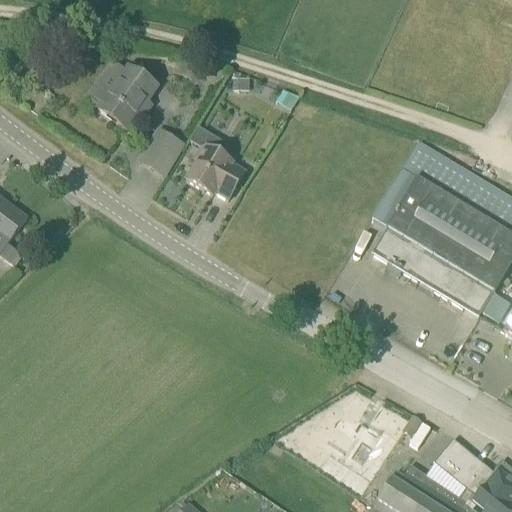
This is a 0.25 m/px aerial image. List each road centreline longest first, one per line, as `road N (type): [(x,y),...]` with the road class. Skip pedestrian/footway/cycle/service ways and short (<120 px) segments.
road 1 (unclassified): [(511,459),(150,244),(0,123)]
road 2 (residential): [(0,13),(94,24),(213,52),(511,154)]
